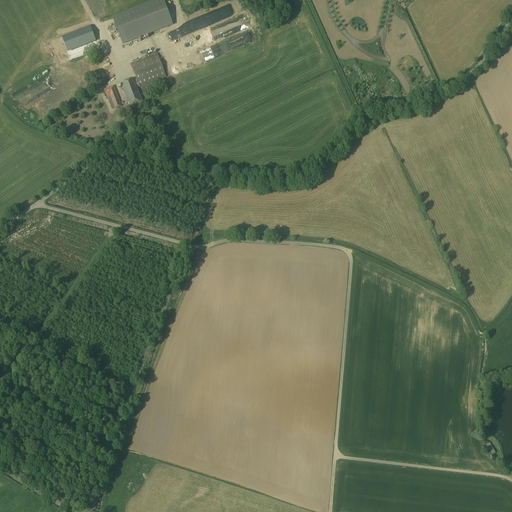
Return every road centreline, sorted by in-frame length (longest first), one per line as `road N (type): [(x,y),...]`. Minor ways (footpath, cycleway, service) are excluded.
road 1 (residential): [(0,229),(107,157),(228,180),(308,176),(375,119),(465,77),(511,19)]
road 2 (track): [(349,251),(461,302),(485,332)]
road 3 (track): [(114,224),(28,343)]
